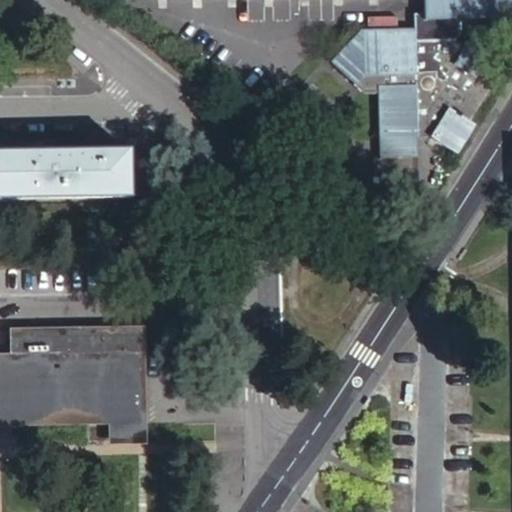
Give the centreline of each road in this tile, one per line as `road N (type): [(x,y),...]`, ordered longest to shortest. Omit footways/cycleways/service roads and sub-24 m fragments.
road 1 (unclassified): [(502,142),(266,500)]
road 2 (residential): [(150,80),(260,165),(263,301)]
road 3 (residential): [(0,306),(263,301)]
road 4 (residential): [(263,301),(266,500)]
road 5 (residential): [(0,111),(122,108),(150,80)]
road 6 (residential): [(51,0),(150,80)]
